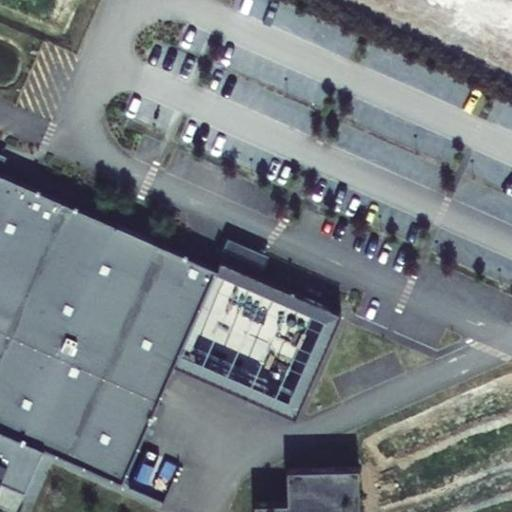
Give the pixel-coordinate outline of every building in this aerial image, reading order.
[(174,364),(217,268),(0,172),(0,487),(22,497),(44,448),(122,483),(154,411),(157,403),(174,364)] [(227,237),(218,258),(221,260),(259,277),(269,255),(227,237)] [(217,268),(174,364),(295,417),(341,313),(259,277),(221,260),(217,268)] [(291,500),(291,511),(367,511),(366,465),(291,468),(291,500)] [(0,511),(2,511),(15,511),(22,497),(0,487),(0,511)] [(259,511),(291,511),(291,500),(259,501),(259,511)]
